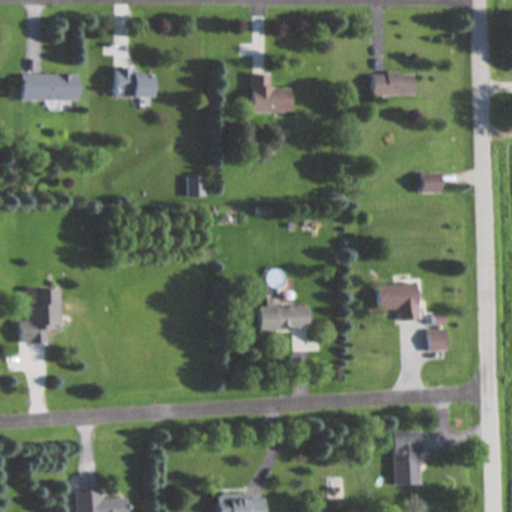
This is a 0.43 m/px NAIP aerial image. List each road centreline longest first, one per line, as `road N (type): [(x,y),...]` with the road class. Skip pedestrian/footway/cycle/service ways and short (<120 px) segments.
road 1 (residential): [(478,1),(368,0),(485,390)]
road 2 (residential): [(491,511),(477,0)]
